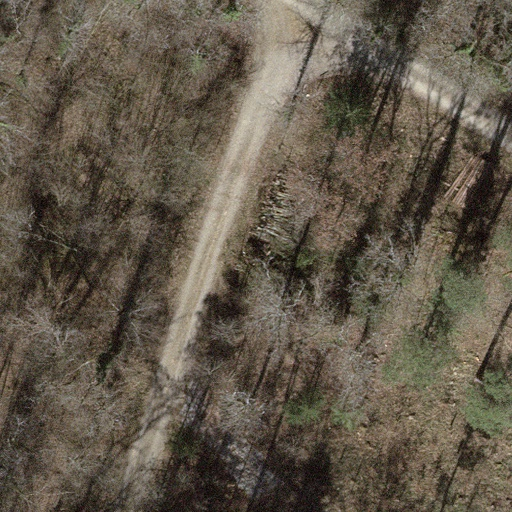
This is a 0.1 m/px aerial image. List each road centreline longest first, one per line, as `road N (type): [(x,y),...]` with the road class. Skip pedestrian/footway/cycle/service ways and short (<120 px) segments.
road 1 (track): [(305,11),(261,98),(124,511)]
road 2 (track): [(292,0),(511,140)]
